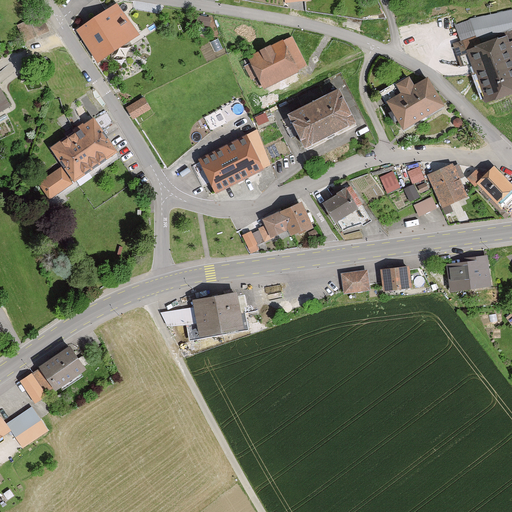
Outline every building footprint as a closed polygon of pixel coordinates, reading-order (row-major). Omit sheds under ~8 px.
[(117,0),(116,0),(76,27),(97,59),(139,31),(127,13),(117,0)] [(42,14),(18,24),(26,41),(49,30),(42,14)] [(291,34),(249,55),(264,87),(307,66),(291,34)] [(481,38),(458,46),(466,69),(475,66),(490,106),(511,97),(511,39),(511,36),(484,46),(481,38)] [(400,90),(385,98),(402,127),(443,105),(424,75),(413,81),(408,73),(394,81),(400,90)] [(338,85),(287,111),(304,146),(356,120),(338,85)] [(0,89),(0,111),(9,107),(0,89)] [(134,101),(126,105),(134,119),(152,108),(143,95),(134,101)] [(93,117),(51,146),(75,181),(117,151),(93,117)] [(247,132),(200,156),(217,191),(265,168),(247,132)] [(453,161),(427,172),(441,205),(467,194),(453,161)] [(72,183),(61,165),(37,181),(49,199),(72,183)] [(484,176),(476,168),(467,178),(474,185),(477,182),(504,207),(508,202),(511,205),(511,184),(493,167),(484,176)] [(351,187),(324,203),(335,220),(337,219),(362,204),(351,187)] [(431,195),(412,204),(419,216),(437,208),(431,195)] [(288,228),(291,234),(313,224),(301,199),(280,209),(288,228)] [(362,204),(337,219),(344,231),(349,228),(360,221),(363,226),(372,220),(362,204)] [(288,228),(280,209),(262,216),(265,224),(258,227),(264,241),(275,236),(274,233),(288,228)] [(488,255),(446,261),(450,289),(491,283),(488,255)] [(408,263),(380,267),(383,288),(411,284),(408,263)] [(368,268),(339,272),(342,293),(371,289),(368,268)] [(193,297),(194,307),(184,308),(189,341),(248,331),(245,313),(243,314),(238,291),(193,297)] [(87,366),(71,342),(39,364),(55,388),(87,366)] [(32,406),(7,423),(16,436),(27,429),(34,440),(48,431),(32,406)] [(0,413),(0,433),(10,427),(0,413)]
